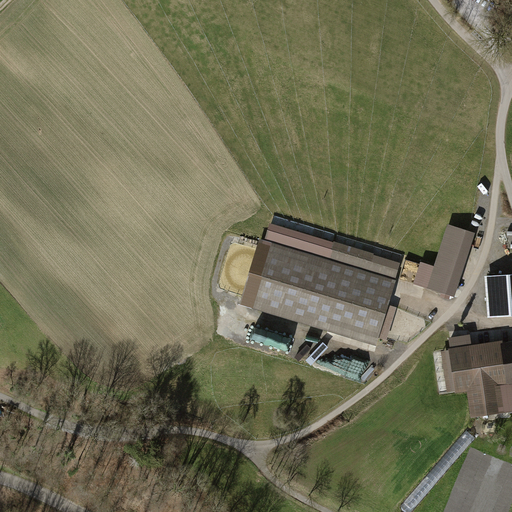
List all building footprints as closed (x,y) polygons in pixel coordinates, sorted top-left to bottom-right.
[(447,227),(425,291),(452,300),(473,236),(447,227)] [(328,260),(272,243),(252,311),(377,349),(400,273),(372,265),(375,253),(334,241),(328,260)] [(511,276),(488,279),(490,316),(511,314),(511,276)] [(243,323),(239,336),(304,354),(308,341),(243,323)] [(511,341),(451,349),(456,390),(468,389),(472,418),(504,414),(499,380),(511,378),(511,341)]
